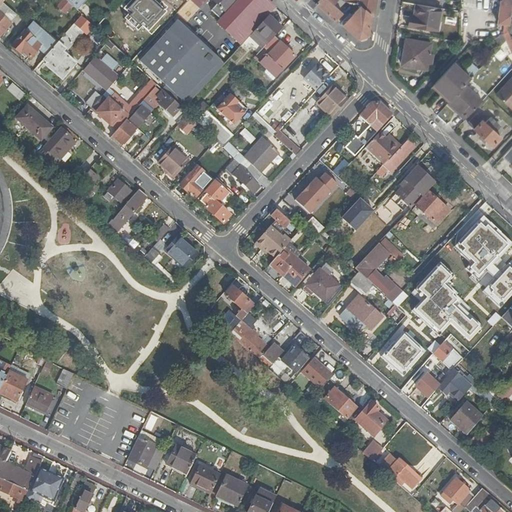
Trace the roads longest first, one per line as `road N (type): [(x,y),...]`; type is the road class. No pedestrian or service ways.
road 1 (residential): [(220,247),(511,501)]
road 2 (residential): [(0,55),(220,247)]
road 3 (residential): [(220,247),(375,80)]
road 4 (residential): [(0,422),(183,511)]
road 5 (residential): [(511,205),(375,80)]
